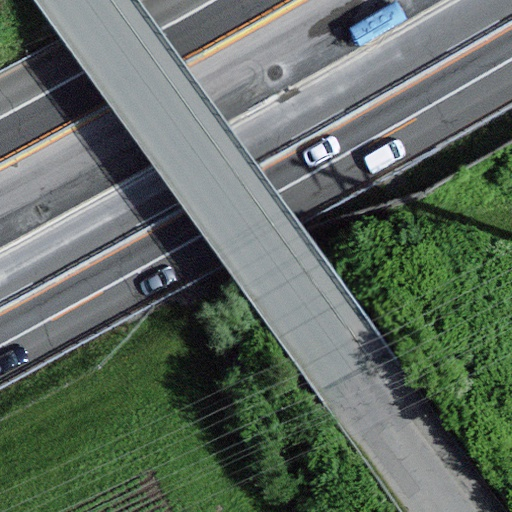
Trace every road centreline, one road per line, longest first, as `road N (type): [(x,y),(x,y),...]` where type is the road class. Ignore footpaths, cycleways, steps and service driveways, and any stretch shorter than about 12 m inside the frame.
road 1 (unclassified): [(81,0),(449,511)]
road 2 (motorway): [(0,316),(511,31)]
road 3 (motorway): [(259,0),(0,147)]
